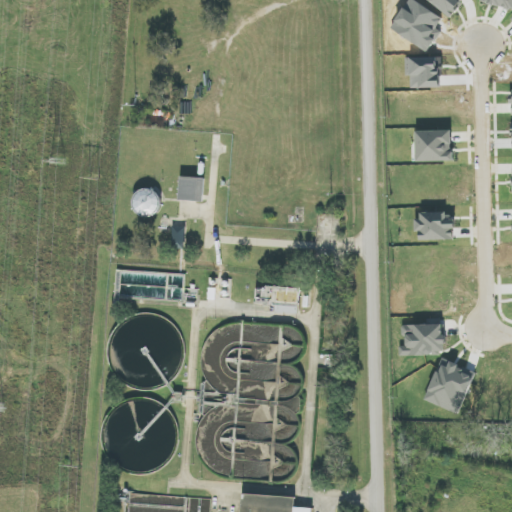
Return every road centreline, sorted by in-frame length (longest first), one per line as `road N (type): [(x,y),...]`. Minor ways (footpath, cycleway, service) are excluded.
road 1 (residential): [(374,0),(384,511)]
road 2 (residential): [(485,335),(481,46)]
